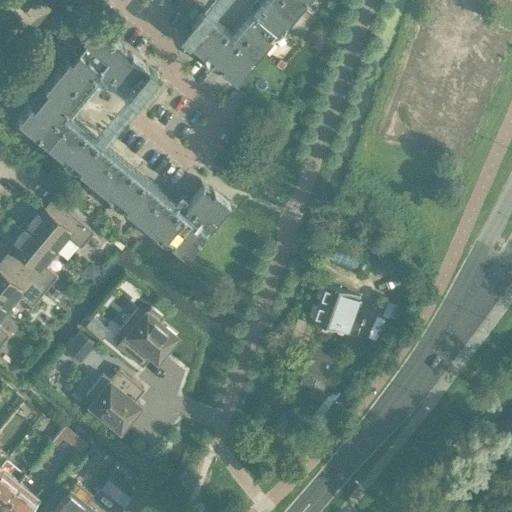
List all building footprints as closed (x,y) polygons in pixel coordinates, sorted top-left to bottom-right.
[(259,0),(231,35),(221,26),(208,15),(198,8),(178,33),(187,40),(203,53),(205,50),(222,64),(220,67),(235,79),(271,36),(269,33),(283,16),(285,19),(300,0),(259,0)] [(181,210),(61,111),(98,66),(127,90),(136,98),(156,73),(132,52),(130,54),(122,48),(124,46),(94,21),(81,37),(84,39),(70,56),(67,54),(43,83),(46,85),(32,102),(29,100),(16,115),(60,152),(63,149),(79,163),(77,166),(106,190),(109,187),(126,201),(123,204),(153,228),(155,225),(172,239),(170,242),(185,255),(229,202),(213,189),(211,192),(202,184),(181,210)] [(280,59),(276,64),(281,68),(285,63),(280,59)] [(39,203),(23,222),(55,249),(67,235),(80,246),(93,230),(52,195),(43,206),(39,203)] [(44,263),(55,249),(23,222),(7,242),(11,245),(3,255),(44,289),(57,274),(44,263)] [(361,267),(366,250),(367,247),(340,237),(334,256),(361,267)] [(44,289),(3,255),(0,258),(0,301),(7,307),(18,293),(32,304),(44,289)] [(325,282),(312,318),(356,334),(364,312),(354,308),(359,295),(325,282)] [(0,325),(0,315),(7,307),(0,301),(0,342),(9,332),(0,325)] [(125,332),(116,344),(142,365),(151,354),(156,358),(176,333),(159,319),(162,315),(151,306),(148,310),(146,308),(142,312),(136,307),(120,327),(125,332)] [(92,316),(84,325),(100,338),(108,329),(92,316)] [(95,342),(81,329),(64,348),(72,354),(80,345),(87,351),(95,342)] [(303,343),(289,376),(330,391),(342,356),(303,343)] [(99,416),(102,413),(119,428),(140,403),(135,399),(144,387),(118,366),(109,377),(103,373),(86,392),(90,395),(90,396),(92,398),(88,402),(91,404),(88,407),(99,416)] [(334,386),(307,418),(319,428),(346,396),(334,386)] [(57,433),(81,449),(90,436),(66,420),(57,433)] [(1,463),(0,464),(0,500),(19,478),(1,463)] [(19,478),(0,500),(0,511),(21,511),(37,493),(19,478)] [(76,511),(93,493),(75,479),(47,511),(76,511)] [(119,511),(124,506),(116,500),(110,507),(93,493),(76,511),(119,511)] [(37,511),(47,511),(57,500),(51,495),(37,511)]
